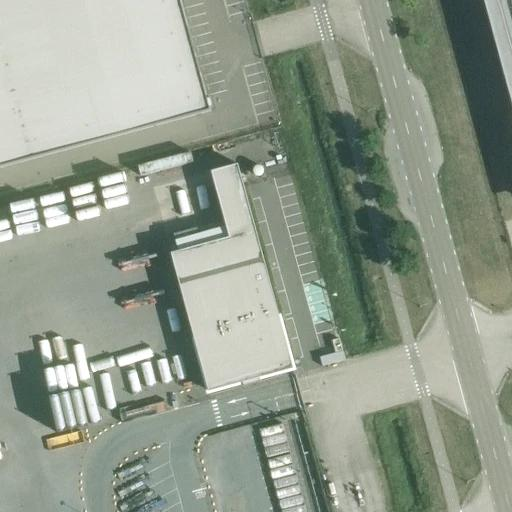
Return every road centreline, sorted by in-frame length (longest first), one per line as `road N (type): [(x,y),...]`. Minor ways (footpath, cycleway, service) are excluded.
road 1 (unclassified): [(507,511),(368,0)]
road 2 (unknown): [(327,391),(327,367),(156,406)]
road 3 (unknown): [(156,406),(112,419),(84,439),(91,511)]
